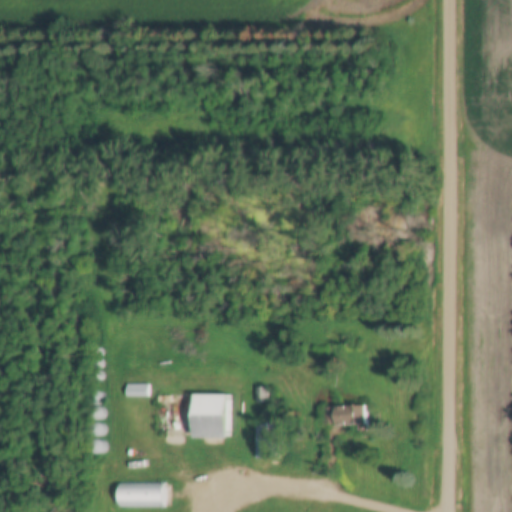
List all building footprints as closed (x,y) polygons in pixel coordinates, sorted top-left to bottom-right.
[(148,384),(126,384),(126,394),(148,394),(148,384)] [(194,438),(233,438),(233,393),(194,393),(194,438)] [(367,405),(323,405),(323,424),(367,424),(367,405)] [(255,458),(279,458),(279,421),(255,421),(255,458)] [(94,449),(101,453),(104,448),(98,443),(94,449)] [(101,465),(94,465),(93,474),(100,475),(101,465)] [(165,482),(117,482),(117,507),(165,507),(165,482)]
